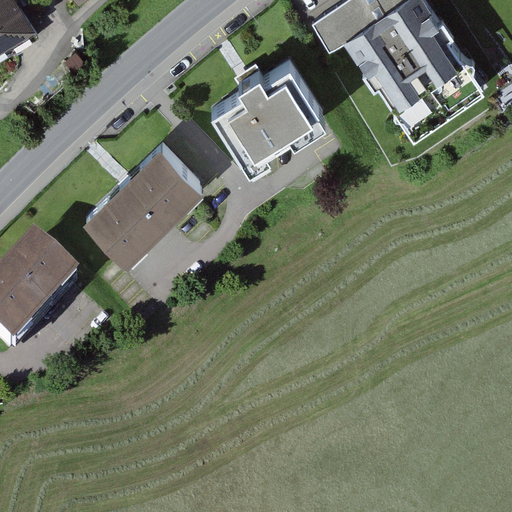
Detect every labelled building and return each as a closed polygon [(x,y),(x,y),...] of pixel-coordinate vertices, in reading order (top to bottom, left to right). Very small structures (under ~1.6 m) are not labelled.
[(13,0),(0,0),(0,49),(31,32),(13,0)] [(475,88),(420,0),(348,0),(313,22),(327,46),(343,37),(402,133),(475,88)] [(283,65),(204,114),(240,172),(319,123),(283,65)] [(198,191),(159,148),(77,223),(116,266),(198,191)] [(32,245),(0,276),(0,354),(2,357),(74,288),(32,245)]
